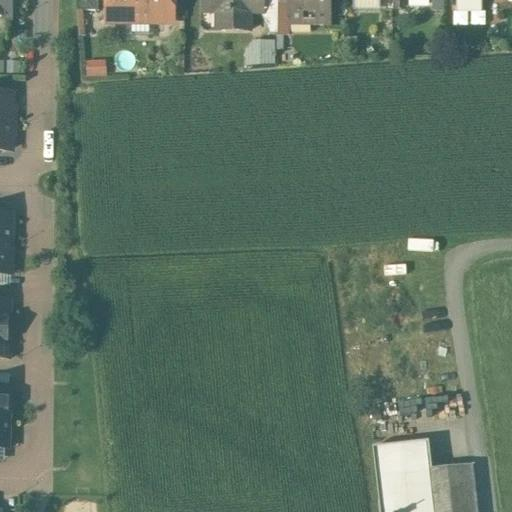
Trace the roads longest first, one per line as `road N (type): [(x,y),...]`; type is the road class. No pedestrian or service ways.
road 1 (residential): [(39,180),(39,477),(0,478)]
road 2 (residential): [(511,261),(459,264),(490,511)]
road 3 (residential): [(40,0),(39,180)]
